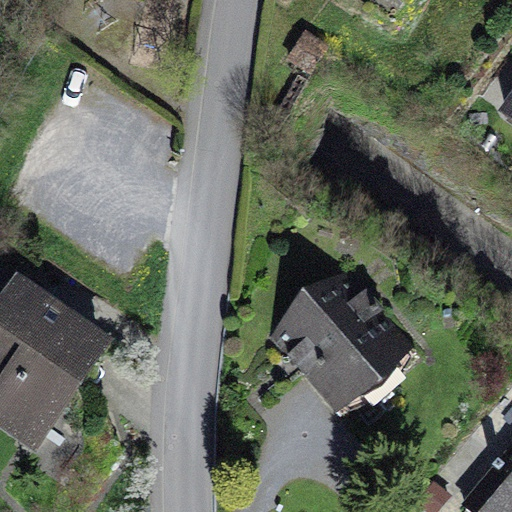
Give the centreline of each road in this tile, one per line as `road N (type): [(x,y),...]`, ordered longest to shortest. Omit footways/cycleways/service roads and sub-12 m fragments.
road 1 (residential): [(190,511),(188,431),(238,0)]
road 2 (residential): [(511,277),(142,0)]
